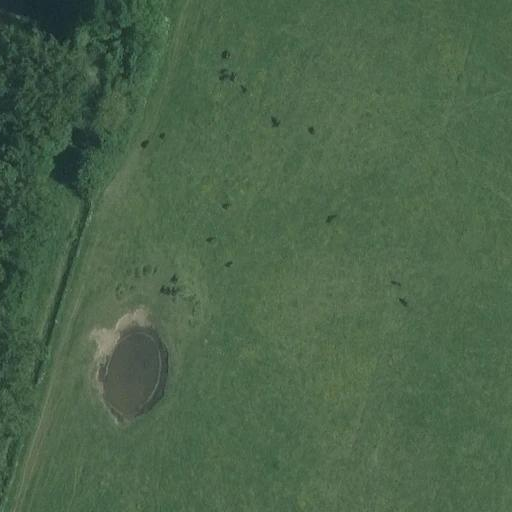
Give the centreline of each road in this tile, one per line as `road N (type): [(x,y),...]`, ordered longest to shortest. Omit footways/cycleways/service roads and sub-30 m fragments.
road 1 (track): [(62,0),(75,172),(0,430)]
road 2 (track): [(0,155),(51,0)]
